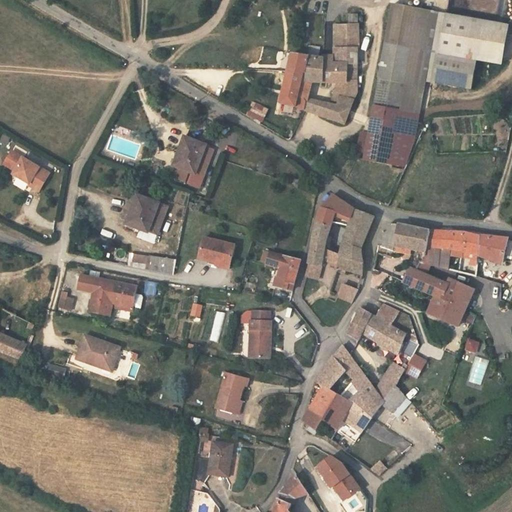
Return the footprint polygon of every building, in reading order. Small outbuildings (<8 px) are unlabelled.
[(370,132),(408,139),(419,79),(472,89),(477,60),(501,65),(509,25),(431,12),(393,4),(370,132)] [(334,25),(333,48),(358,49),(360,49),(359,25),(334,25)] [(309,46),(308,56),(319,58),(320,48),(309,46)] [(333,48),(333,56),(333,64),(345,64),(345,83),(357,83),(357,80),(358,49),(333,48)] [(308,56),(293,54),(281,103),(297,107),(305,110),(308,98),(313,82),(338,83),(345,83),(345,64),(333,64),(333,56),(323,56),(323,58),(319,58),(308,56)] [(331,105),(351,110),(358,92),(357,83),(345,83),(338,83),(331,105)] [(331,105),(308,98),(305,110),(345,124),(351,110),(331,105)] [(263,122),(269,108),(253,101),(246,115),(263,122)] [(408,139),(370,132),(369,136),(365,156),(364,161),(403,168),(408,139)] [(358,155),(365,156),(369,136),(361,134),(358,155)] [(2,135),(0,141),(0,142),(8,146),(11,139),(2,135)] [(204,177),(214,152),(210,150),(211,149),(206,147),(206,145),(186,138),(179,156),(178,156),(174,166),(175,166),(189,172),(204,177)] [(12,151),(4,165),(19,173),(17,176),(18,177),(29,183),(31,184),(34,185),(33,187),(40,192),(50,174),(12,151)] [(189,172),(175,166),(172,177),(186,182),(189,172)] [(29,183),(18,177),(13,186),(23,192),(29,183)] [(130,213),(126,224),(139,229),(156,235),(167,207),(138,195),(131,214),(130,213)] [(333,223),(349,226),(356,210),(355,210),(333,195),(321,208),(317,222),(332,226),(333,223)] [(356,210),(349,226),(343,244),(344,245),(342,251),(331,244),(327,242),(328,238),(330,232),(332,226),(317,222),(314,237),(309,263),(317,265),(323,266),(325,267),(326,262),(341,267),(344,269),(352,272),(363,275),(364,269),(364,262),(363,260),(363,259),(362,248),(374,217),(356,210)] [(139,229),(126,224),(124,227),(138,232),(139,229)] [(380,241),(379,246),(394,251),(413,255),(414,250),(427,252),(432,231),(399,225),(394,224),(390,224),(388,225),(385,228),(380,241)] [(479,260),(479,255),(481,236),(468,233),(466,232),(453,231),(452,232),(432,231),(427,252),(425,264),(431,266),(448,270),(450,255),(479,260)] [(509,239),(481,236),(479,255),(503,263),(505,255),(508,240),(509,239)] [(199,259),(218,263),(218,261),(231,264),(236,245),(204,238),(199,259)] [(394,251),(379,246),(377,253),(384,255),(385,254),(392,256),(394,251)] [(284,256),(271,252),(267,264),(281,269),(279,277),(278,276),(275,286),(293,290),(301,260),(285,256),(284,256)] [(132,267),(167,274),(169,260),(134,253),(132,267)] [(167,274),(173,275),(176,261),(169,260),(167,274)] [(231,264),(218,261),(218,263),(217,266),(230,269),(231,264)] [(309,263),(306,276),(319,279),(323,266),(317,265),(309,263)] [(431,266),(425,264),(421,263),(417,271),(427,275),(431,266)] [(417,271),(410,267),(403,282),(435,296),(465,311),(475,290),(447,279),(447,280),(444,279),(443,282),(427,275),(417,271)] [(138,287),(82,275),(79,289),(94,292),(90,312),(111,316),(112,307),(113,303),(133,307),(138,287)] [(345,283),(339,296),(352,303),(359,290),(345,283)] [(67,294),(62,292),(59,307),(71,311),(74,300),(66,298),(67,294)] [(428,313),(458,326),(462,319),(465,311),(435,296),(428,313)] [(133,307),(113,303),(112,307),(133,311),(133,307)] [(203,305),(195,304),(192,315),(200,317),(203,305)] [(0,351),(4,353),(22,359),(28,345),(0,333),(0,308),(0,307),(0,306),(0,351)] [(348,334),(359,341),(363,333),(372,315),(361,308),(358,314),(353,324),(348,334)] [(253,311),(253,321),(271,322),(271,312),(253,311)] [(465,311),(462,319),(472,324),(475,317),(465,311)] [(219,343),(226,314),(217,312),(210,341),(219,343)] [(383,321),(372,315),(363,333),(398,355),(406,335),(391,326),(383,321)] [(393,322),(385,317),(383,321),(391,326),(393,322)] [(272,322),(271,322),(253,321),(251,321),(250,358),(270,359),(272,322)] [(36,325),(30,322),(28,329),(33,331),(36,325)] [(112,371),(120,348),(86,336),(78,359),(112,371)] [(479,342),(468,338),(464,350),(476,353),(479,342)] [(317,381),(324,387),(373,418),(377,412),(380,409),(384,403),(385,403),(376,391),(364,374),(343,345),(332,359),(317,381)] [(405,370),(404,372),(417,378),(426,362),(414,355),(408,366),(405,370)] [(65,380),(68,368),(49,363),(46,375),(65,380)] [(382,382),(376,391),(385,403),(384,403),(397,416),(411,401),(397,385),(404,372),(405,370),(408,366),(405,365),(403,369),(394,363),(382,382)] [(250,379),(227,373),(217,409),(240,416),(244,402),(240,400),(244,386),(248,387),(250,379)] [(373,418),(324,387),(303,421),(318,431),(324,420),(339,431),(355,442),(364,430),(373,418)] [(202,419),(196,417),(194,424),(200,426),(202,419)] [(318,431),(303,421),(303,423),(303,425),(303,427),(315,436),(318,431)] [(209,428),(201,427),(199,440),(209,441),(210,434),(208,434),(209,428)] [(209,474),(229,477),(234,445),(214,442),(211,460),(199,458),(196,479),(204,484),(209,474)] [(323,477),(331,486),(333,485),(343,498),(359,486),(351,477),(339,461),(327,460),(318,467),(324,474),(323,477)] [(388,469),(380,461),(378,463),(371,470),(379,476),(388,469)] [(286,487),(283,492),(296,497),(309,494),(302,483),(300,480),(296,475),(286,487)] [(282,491),(281,492),(280,493),(279,499),(275,511),(289,511),(296,497),(283,492),(282,491)]
